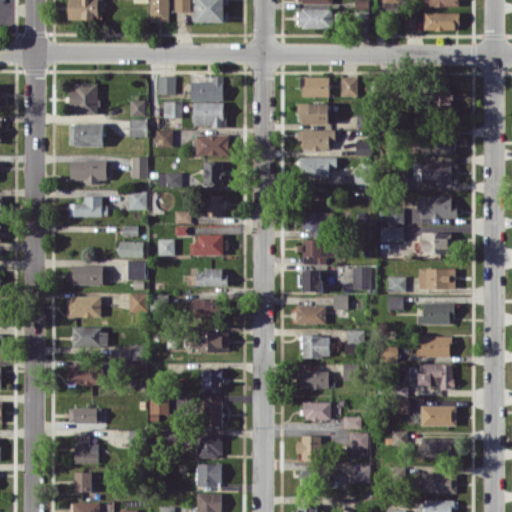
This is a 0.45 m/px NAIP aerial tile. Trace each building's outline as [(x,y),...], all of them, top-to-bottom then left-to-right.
[(68,0),(69,19),(102,18),(102,0),(68,0)] [(170,0),(149,0),(149,21),(170,21),(170,0)] [(195,0),(196,21),(229,21),(229,10),(227,10),(226,0),(195,0)] [(355,0),(355,7),(369,8),(368,0),(355,0)] [(333,26),(332,7),(298,8),(298,27),(333,26)] [(406,25),(416,25),(416,9),(406,9),(406,25)] [(459,11),(424,12),(424,29),(459,29),(459,11)] [(176,75),(157,75),(157,93),(176,93),(176,75)] [(191,80),(191,99),(224,99),(224,75),(212,75),(212,80),(191,80)] [(358,75),(341,75),(341,95),(358,94),(358,75)] [(330,95),(330,76),(301,76),(301,95),(330,95)] [(98,113),(97,83),(71,84),(71,113),(98,113)] [(453,93),(431,92),(431,107),(452,108),(453,93)] [(145,99),(130,99),(131,115),(145,115),(145,99)] [(164,117),(182,116),(182,100),(163,100),(164,117)] [(193,125),(224,125),(225,101),(193,100),(193,125)] [(329,122),(329,101),(298,102),(298,122),(329,122)] [(147,135),(147,118),(130,118),(130,136),(147,135)] [(104,122),(70,122),(69,145),(104,145),(104,122)] [(157,145),(172,145),(172,129),(156,129),(157,145)] [(302,149),(329,149),(329,139),(335,139),(336,129),(298,129),(297,139),(302,139),(302,149)] [(229,154),(229,134),(196,133),(196,154),(229,154)] [(420,152),(456,153),(456,139),(421,139),(420,152)] [(132,177),(148,177),(148,155),(132,155),(132,177)] [(336,165),(337,156),(302,155),(301,176),(330,176),(330,165),(336,165)] [(107,159),(71,158),(70,180),(107,181),(107,159)] [(204,183),(223,183),(223,160),(203,161),(204,183)] [(422,181),(458,180),(458,161),(422,161),(422,181)] [(355,182),(372,183),(372,164),(356,164),(355,182)] [(182,171),(158,171),(158,185),(182,185),(182,171)] [(147,190),(129,190),(128,208),(147,208),(147,190)] [(224,216),(224,194),(204,193),(204,215),(224,216)] [(103,195),(84,196),(85,202),(70,202),(70,215),(108,215),(108,204),(103,204),(103,195)] [(419,216),(457,217),(457,204),(452,204),(452,195),(420,195),(419,216)] [(191,221),(191,209),(175,210),(176,222),(191,221)] [(297,211),(297,228),(334,229),(335,212),(297,211)] [(138,235),(138,224),(124,224),(124,234),(138,235)] [(380,240),(403,240),(403,225),(381,225),(380,240)] [(451,231),(422,231),(422,253),(451,253),(451,231)] [(190,253),(223,253),(223,233),(198,233),(198,241),(190,241),(190,253)] [(175,253),(174,237),(158,238),(159,254),(175,253)] [(143,256),(144,240),(120,239),(120,255),(143,256)] [(326,262),(327,255),(337,256),(338,239),(301,239),(301,261),(326,262)] [(145,259),(128,259),(128,278),(146,278),(145,259)] [(104,283),(104,264),(74,264),(74,283),(104,283)] [(371,266),(353,265),(352,288),(371,288),(371,266)] [(420,287),(456,288),(456,267),(420,267),(420,287)] [(196,284),(226,285),(226,269),(197,268),(196,284)] [(303,290),(322,290),(322,268),(302,269),(303,290)] [(406,290),(405,275),(388,275),(388,291),(406,290)] [(130,311),(147,311),(147,292),(129,292),(130,311)] [(348,308),(348,293),(334,293),(333,308),(348,308)] [(101,315),(101,295),(68,296),(68,316),(101,315)] [(403,295),(388,295),(388,308),(403,308),(403,295)] [(223,316),(223,299),(193,298),(193,315),(223,316)] [(419,322),(453,322),(453,302),(423,302),(423,313),(418,313),(419,322)] [(326,322),(326,304),(296,304),(296,322),(326,322)] [(73,345),(108,346),(109,326),(73,326),(73,345)] [(365,345),(364,328),(346,329),(346,352),(356,351),(356,345),(365,345)] [(229,330),(195,331),(195,351),(229,350),(229,330)] [(330,356),(330,334),(302,335),(302,356),(330,356)] [(451,356),(451,335),(422,334),(422,347),(417,347),(417,355),(451,356)] [(147,359),(147,344),(131,344),(131,359),(147,359)] [(398,345),(384,345),(384,359),(398,359),(398,345)] [(343,378),(357,379),(358,363),(343,362),(343,378)] [(68,384),(103,383),(102,363),(67,364),(68,384)] [(419,383),(440,384),(440,387),(453,387),(453,363),(419,363),(419,383)] [(204,391),(222,391),(222,368),(203,368),(204,391)] [(298,370),(297,386),(334,387),(335,371),(298,370)] [(149,419),(158,419),(159,413),(169,413),(169,396),(150,395),(149,419)] [(221,425),(222,400),(204,400),(203,425),(221,425)] [(331,401),(303,400),(303,418),(331,419),(331,401)] [(421,424),(456,424),(456,404),(421,404),(421,424)] [(102,406),(70,406),(69,421),(101,422),(102,406)] [(361,427),(361,414),(343,415),(344,428),(361,427)] [(392,444),(407,444),(407,429),(392,429),(392,444)] [(350,456),(368,456),(369,431),(351,431),(350,456)] [(197,456),(222,456),(223,433),(197,432),(197,456)] [(74,461),(99,461),(99,442),(89,442),(89,434),(74,434),(74,461)] [(302,458),(321,458),(321,434),(298,435),(299,451),(302,451),(302,458)] [(422,455),(455,456),(456,438),(422,436),(422,455)] [(222,462),(197,462),(196,484),(221,484),(222,462)] [(370,462),(351,463),(351,480),(371,480),(370,462)] [(300,484),(317,484),(317,468),(299,468),(300,484)] [(75,491),(92,490),(92,471),(74,471),(75,491)] [(457,491),(457,472),(420,472),(420,491),(457,491)] [(221,511),(221,492),(197,492),(197,511),(221,511)] [(424,511),(451,511),(452,509),(455,509),(455,498),(424,499),(424,511)] [(99,511),(100,501),(73,501),(72,511),(99,511)] [(316,511),(317,502),(297,502),(297,511),(316,511)]
